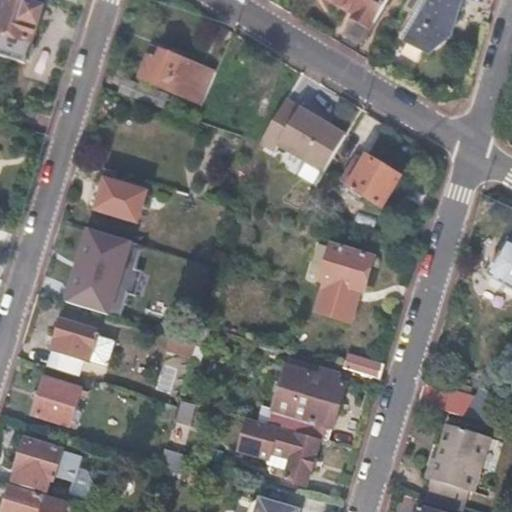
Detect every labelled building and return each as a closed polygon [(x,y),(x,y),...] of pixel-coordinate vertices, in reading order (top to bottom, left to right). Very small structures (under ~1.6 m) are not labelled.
[(32,10),(0,0),(0,50),(11,54),(15,39),(22,41),(32,10)] [(391,0),(327,0),(336,6),(340,0),(357,11),(355,16),(375,28),(391,0)] [(422,0),(398,41),(428,61),(455,34),(452,27),(454,23),(458,23),(463,0),(422,0)] [(219,71),(153,47),(141,81),(205,103),(219,71)] [(150,87),(126,79),(121,91),(145,100),(150,87)] [(303,108),(287,99),(260,145),(276,154),(279,148),(303,108)] [(347,134),(303,108),(279,148),(323,174),(347,134)] [(401,176),(367,156),(347,187),(380,208),(401,176)] [(148,194),(106,180),(96,210),(138,224),(148,194)] [(142,247),(88,231),(66,305),(120,321),(128,296),(135,298),(143,273),(135,270),(142,247)] [(511,238),(510,242),(507,240),(486,274),(511,289),(511,238)] [(319,279),(325,281),(315,313),(347,323),(356,290),(361,292),(370,259),(329,247),(319,279)] [(100,334),(62,322),(49,365),(81,375),(85,361),(91,362),(98,338),(100,334)] [(196,343),(170,336),(166,350),(191,358),(196,343)] [(116,343),(98,338),(91,362),(108,368),(116,343)] [(383,366),(347,354),(342,370),(378,381),(383,366)] [(285,369),(276,397),(268,426),(319,441),(325,443),(329,429),(332,430),(345,387),(334,384),(337,375),(321,370),(318,379),(285,369)] [(78,387),(44,377),(33,414),(67,424),(78,387)] [(452,395),(424,387),(419,403),(447,411),(452,395)] [(499,399),(480,387),(466,410),(484,422),(499,399)] [(198,408),(183,404),(177,425),(193,429),(198,408)] [(268,426),(249,420),(240,452),(269,460),(267,466),(285,471),(282,481),(305,488),(319,441),(268,426)] [(486,439),(450,427),(439,460),(434,458),(427,480),(469,493),(486,439)] [(79,457),(26,440),(13,484),(46,494),(50,481),(69,487),(79,457)] [(184,456),(164,450),(159,466),(160,467),(179,472),(184,456)] [(224,455),(214,452),(210,464),(220,467),(224,455)] [(462,511),(469,493),(427,480),(421,500),(458,511),(462,511)] [(65,511),(67,505),(11,488),(3,511),(65,511)] [(303,511),(304,511),(262,499),(257,511),(303,511)]
